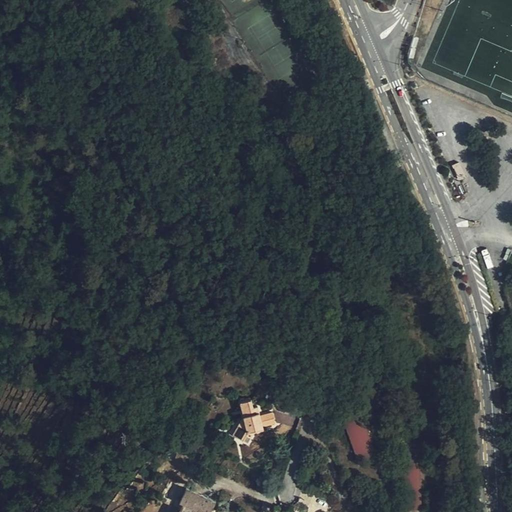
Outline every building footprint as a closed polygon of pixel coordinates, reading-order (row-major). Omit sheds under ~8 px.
[(304,121),(297,126),(302,132),(305,129),(303,126),(306,124),(304,121)] [(246,421),(237,436),(249,442),(254,432),(256,429),(264,427),(263,425),(276,422),(273,411),(261,415),(259,405),(254,406),(252,399),(241,402),(244,414),(246,421)] [(343,415),(358,460),(376,454),(361,409),(343,415)] [(246,421),(244,414),(233,433),(237,436),(246,421)] [(401,441),(402,510),(422,509),(421,440),(401,441)] [(210,511),(216,502),(187,487),(180,501),(187,504),(184,510),(181,508),(179,511),(210,511)]
